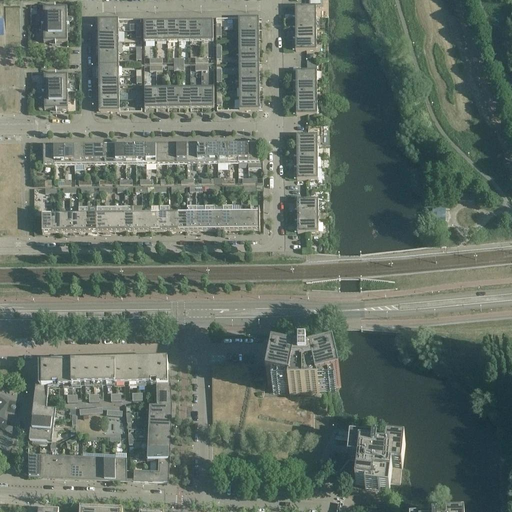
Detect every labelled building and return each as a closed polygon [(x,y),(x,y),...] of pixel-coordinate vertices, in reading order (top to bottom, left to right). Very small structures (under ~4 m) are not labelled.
[(55,26),(55,6),(51,6),(51,9),(43,9),(44,26),(55,26)] [(67,26),(67,9),(59,9),(59,6),(55,6),(55,26),(67,26)] [(316,19),(316,8),(295,8),(292,8),(292,16),(293,16),(293,19),(316,19)] [(259,31),(259,19),(238,19),(238,31),(259,31)] [(316,30),(316,19),(293,19),(293,23),(292,23),(292,30),(316,30)] [(119,33),(118,21),(98,21),(98,33),(119,33)] [(179,43),(178,24),(178,22),(167,23),(167,24),(167,43),(179,43)] [(190,43),(190,24),(190,22),(178,22),(178,24),(179,43),(190,43)] [(201,43),(201,23),(201,22),(190,22),(190,24),(190,43),(201,43)] [(213,43),(213,23),(213,22),(201,22),(201,23),(201,43),(213,43)] [(156,43),(156,24),(156,23),(144,23),(144,43),(156,43)] [(167,43),(167,24),(167,23),(156,23),(156,24),(156,43),(167,43)] [(56,46),(55,26),(44,26),(44,44),(52,44),(52,46),(56,46)] [(68,44),(67,26),(55,26),(56,46),(60,46),(60,44),(68,44)] [(316,41),(316,30),(292,30),(293,37),(293,41),(316,41)] [(259,43),(259,31),(238,31),(239,43),(259,43)] [(119,44),(119,33),(98,33),(98,44),(119,44)] [(317,52),(316,41),(293,41),(293,45),(293,52),(295,52),(317,52)] [(259,54),(259,43),(239,43),(239,54),(259,54)] [(119,55),(119,44),(98,44),(98,56),(119,55)] [(259,65),(259,54),(239,54),(239,66),(259,65)] [(119,67),(119,55),(98,56),(98,67),(119,67)] [(260,77),(259,65),(239,66),(239,77),(260,77)] [(119,78),(119,67),(98,67),(99,79),(119,78)] [(317,84),(317,72),(293,72),(293,80),(293,84),(317,84)] [(56,94),(56,74),(52,74),(52,76),(44,77),(44,94),(56,94)] [(68,94),(68,76),(60,76),(60,74),(56,74),(56,94),(68,94)] [(260,88),(260,77),(239,77),(239,89),(260,88)] [(119,90),(119,78),(99,79),(99,90),(119,90)] [(317,94),(317,84),(293,84),(293,88),(293,95),(317,94)] [(260,100),(260,88),(239,89),(239,100),(260,100)] [(191,110),(191,89),(179,90),(179,110),(191,110)] [(202,110),(202,89),(191,89),(191,110),(202,110)] [(214,110),(214,89),(202,89),(202,110),(214,110)] [(119,101),(119,90),(99,90),(99,101),(119,101)] [(157,110),(156,90),(144,90),(145,110),(157,110)] [(168,110),(168,90),(156,90),(157,110),(168,110)] [(179,110),(179,90),(168,90),(168,110),(179,110)] [(56,114),(56,94),(44,94),(44,111),(52,111),(52,114),(56,114)] [(68,111),(68,94),(56,94),(56,114),(60,114),(60,111),(68,111)] [(317,105),(317,94),(293,95),(293,102),(294,102),(294,105),(317,105)] [(260,112),(260,100),(239,100),(239,112),(260,112)] [(119,113),(119,101),(99,101),(99,113),(119,113)] [(317,116),(317,105),(294,105),(294,109),(293,109),(293,117),(317,116)] [(318,148),(317,137),(296,137),(294,137),(294,144),(294,148),(318,148)] [(248,165),(248,145),(238,146),(238,165),(248,165)] [(259,164),(259,145),(248,145),(248,165),(248,170),(261,170),(261,164),(259,164)] [(146,166),(146,146),(136,147),(136,166),(146,166)] [(156,166),(156,146),(146,146),(146,166),(156,166)] [(167,166),(166,146),(156,146),(156,166),(167,166)] [(177,166),(177,146),(166,146),(167,166),(177,166)] [(187,166),(187,146),(177,146),(177,166),(187,166)] [(197,166),(197,146),(187,146),(187,166),(197,166)] [(208,166),(207,146),(197,146),(197,166),(208,166)] [(218,166),(218,146),(207,146),(208,166),(218,166)] [(228,165),(228,146),(218,146),(218,166),(228,165)] [(238,165),(238,146),(228,146),(228,165),(238,165)] [(54,167),(54,147),(43,148),(44,167),(54,167)] [(65,167),(64,147),(54,147),(54,167),(65,167)] [(75,167),(75,147),(64,147),(65,167),(75,167)] [(85,167),(85,147),(75,147),(75,167),(85,167)] [(95,167),(95,147),(85,147),(85,167),(95,167)] [(105,167),(105,147),(95,147),(95,167),(105,167)] [(116,167),(115,147),(105,147),(105,167),(116,167)] [(126,166),(126,147),(115,147),(116,167),(126,166)] [(136,166),(136,147),(126,147),(126,166),(136,166)] [(318,159),(318,148),(294,148),(294,152),(294,159),(318,159)] [(318,169),(318,159),(294,159),(294,166),(294,170),(318,169)] [(318,181),(318,169),(294,170),(294,174),(294,181),(297,181),(306,181),(318,181)] [(318,212),(318,201),(297,201),(297,202),(294,202),(294,209),(295,209),(295,212),(318,212)] [(196,234),(196,207),(187,208),(187,213),(187,234),(196,234)] [(205,234),(205,207),(196,207),(196,234),(205,234)] [(214,233),(214,207),(205,207),(205,234),(214,233)] [(223,233),(223,207),(214,207),(214,233),(223,233)] [(232,233),(232,212),(232,207),(223,207),(223,233),(232,233)] [(106,235),(106,208),(97,208),(97,213),(97,235),(106,235)] [(115,234),(115,208),(106,208),(106,235),(115,234)] [(124,234),(124,208),(115,208),(115,234),(124,234)] [(133,234),(133,213),(133,208),(124,208),(124,234),(133,234)] [(160,234),(160,208),(151,208),(151,213),(151,234),(160,234)] [(169,234),(169,213),(169,208),(160,208),(160,234),(169,234)] [(241,233),(241,212),(232,212),(232,233),(241,233)] [(250,233),(250,212),(241,212),(241,233),(250,233)] [(260,233),(260,212),(259,212),(250,212),(250,233),(259,233),(260,233)] [(318,223),(318,212),(295,212),(295,223),(318,223)] [(446,222),(446,213),(432,212),(432,221),(446,222)] [(97,235),(97,213),(88,214),(88,235),(97,235)] [(142,234),(142,213),(133,213),(133,234),(142,234)] [(151,234),(151,213),(142,213),(142,234),(151,234)] [(178,234),(178,213),(169,213),(169,234),(178,234)] [(187,234),(187,213),(178,213),(178,234),(187,234)] [(52,235),(52,214),(43,214),(42,214),(42,235),(43,235),(52,235)] [(61,235),(61,214),(52,214),(52,235),(61,235)] [(70,235),(70,214),(61,214),(61,235),(70,235)] [(79,235),(79,214),(70,214),(70,235),(79,235)] [(88,235),(88,214),(79,214),(79,235),(88,235)] [(319,234),(318,223),(295,223),(295,227),(295,234),(297,234),(297,235),(319,234)] [(341,387),(334,359),(311,364),(311,365),(308,365),(308,359),(302,359),(300,359),(300,361),(290,361),(290,363),(274,359),(268,388),(290,392),(289,396),(319,396),(319,392),(341,387)] [(170,386),(169,374),(168,374),(168,364),(168,363),(137,364),(137,365),(137,387),(151,386),(151,384),(157,384),(157,386),(170,386)] [(137,387),(137,365),(137,364),(115,365),(116,387),(137,387)] [(53,389),(53,386),(59,386),(59,389),(72,388),(72,366),(69,366),(42,365),(42,366),(41,366),(41,378),(38,378),(34,410),(47,411),(47,410),(47,409),(48,400),(48,399),(48,389),(49,389),(53,389)] [(94,388),(93,366),(93,365),(72,366),(72,388),(94,388)] [(116,387),(115,365),(93,365),(93,366),(94,388),(116,387)] [(314,432),(313,399),(263,400),(270,367),(269,367),(262,367),(243,367),(212,368),(212,433),(314,432)] [(171,408),(170,386),(157,386),(157,396),(157,399),(157,408),(171,408)] [(171,419),(172,408),(171,408),(157,408),(149,408),(149,419),(171,419)] [(55,422),(56,412),(56,411),(47,410),(47,411),(34,410),(33,421),(55,422)] [(171,430),(171,419),(149,419),(148,430),(171,430)] [(53,433),(55,422),(33,421),(31,432),(53,433)] [(170,440),(171,430),(148,430),(148,441),(170,440)] [(52,444),(53,433),(31,432),(30,443),(32,443),(40,443),(47,444),(52,445),(52,444)] [(170,451),(170,440),(148,441),(147,452),(170,451)] [(402,471),(405,444),(387,442),(387,443),(387,445),(350,441),(348,461),(349,461),(358,462),(356,486),(366,487),(366,490),(389,492),(390,485),(400,486),(402,471)] [(169,462),(170,451),(147,452),(147,463),(156,463),(157,462),(169,462)] [(40,480),(40,458),(28,458),(28,468),(27,476),(29,477),(29,480),(40,480)] [(51,481),(51,459),(40,458),(40,480),(51,481)] [(62,481),(61,459),(51,459),(51,481),(62,481)] [(73,482),(72,459),(61,459),(62,481),(73,482)] [(83,482),(83,460),(72,459),(73,482),(83,482)] [(94,483),(94,460),(83,460),(83,482),(94,483)] [(105,483),(105,461),(94,460),(94,483),(105,483)] [(116,484),(116,461),(105,461),(105,483),(116,484)] [(127,484),(127,462),(116,461),(116,484),(127,484)] [(168,486),(169,462),(157,462),(156,463),(156,473),(156,485),(168,486)] [(156,473),(134,472),(134,475),(132,475),(132,473),(131,473),(132,482),(133,482),(133,484),(156,485),(156,473)]
